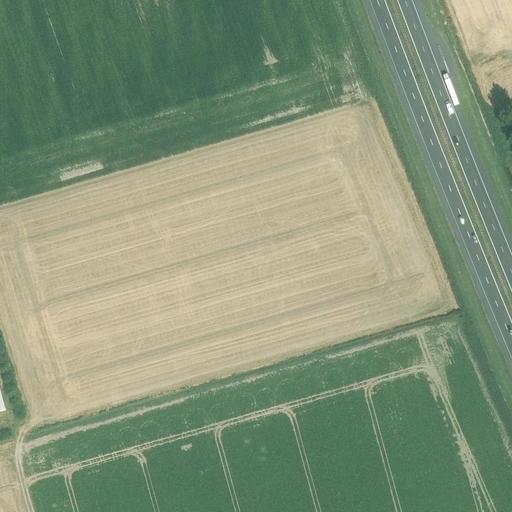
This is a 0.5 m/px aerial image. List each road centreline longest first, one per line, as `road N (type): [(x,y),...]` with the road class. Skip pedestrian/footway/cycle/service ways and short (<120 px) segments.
road 1 (motorway): [(377,0),(511,341)]
road 2 (motorway): [(511,273),(404,0)]
